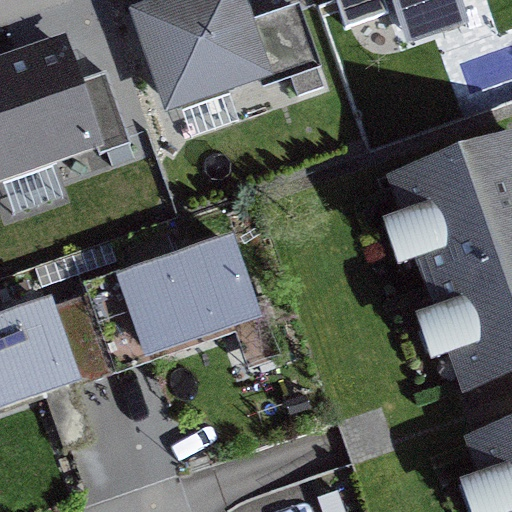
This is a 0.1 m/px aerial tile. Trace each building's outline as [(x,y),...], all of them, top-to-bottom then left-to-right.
[(199,0),(139,21),(168,107),(256,76),(229,0),(199,0)] [(398,0),(408,29),(457,12),(452,0),(398,0)] [(58,50),(0,69),(0,175),(91,144),(96,159),(127,148),(103,77),(71,88),(58,50)] [(511,149),(398,189),(467,386),(511,369),(511,149)] [(252,312),(229,248),(122,287),(131,311),(145,351),(252,312)] [(46,314),(0,329),(0,409),(70,386),(55,340),(46,314)] [(511,511),(511,436),(476,449),(497,511),(511,511)]
